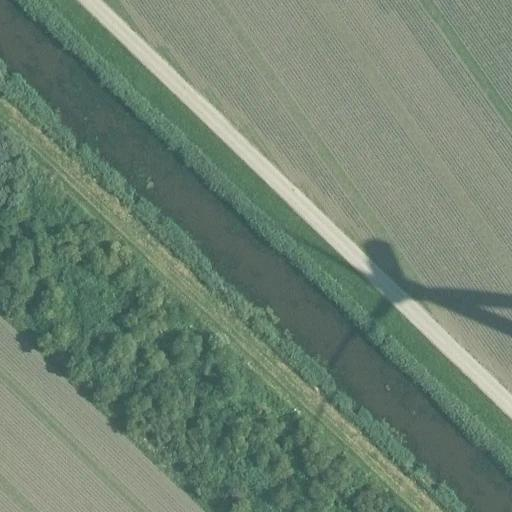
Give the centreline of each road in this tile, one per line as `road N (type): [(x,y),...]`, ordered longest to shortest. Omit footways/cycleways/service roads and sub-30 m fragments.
road 1 (track): [(84,0),(511,412)]
road 2 (track): [(0,138),(413,511)]
